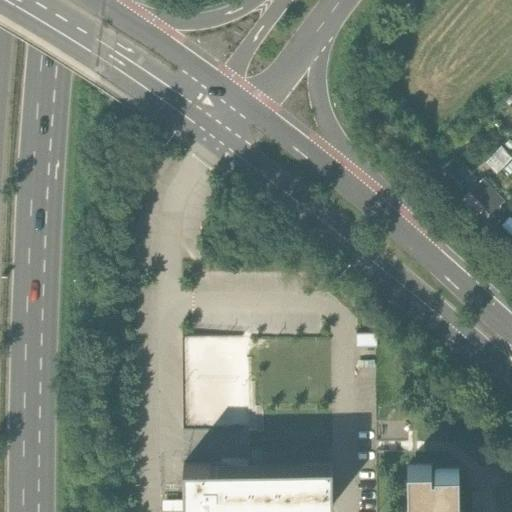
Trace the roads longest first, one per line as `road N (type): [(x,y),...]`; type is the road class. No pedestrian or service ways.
road 1 (trunk): [(26,511),(47,80)]
road 2 (tertiary): [(227,141),(511,375)]
road 3 (tertiary): [(14,0),(197,118)]
road 4 (trunk): [(378,213),(328,132),(318,94),(328,17)]
road 5 (tertiary): [(511,334),(378,213)]
road 6 (tertiary): [(378,213),(250,113)]
road 7 (trunk): [(257,0),(190,23),(119,19)]
road 8 (trunk): [(250,113),(328,17)]
road 9 (tertiary): [(219,90),(119,19)]
